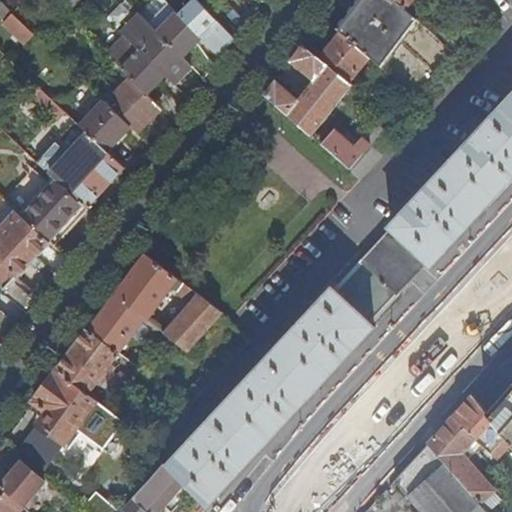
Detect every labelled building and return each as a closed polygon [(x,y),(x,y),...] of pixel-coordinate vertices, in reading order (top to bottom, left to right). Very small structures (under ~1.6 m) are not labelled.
[(48,0),(65,16),(81,0),(48,0)] [(192,0),(162,0),(177,15),(192,0)] [(201,40),(216,24),(193,0),(192,0),(177,15),(201,40)] [(392,0),(363,0),(357,9),(398,43),(416,20),(404,10),(392,0)] [(413,0),(392,0),(404,10),(413,0)] [(398,43),(357,9),(339,33),(369,58),(380,67),(398,43)] [(34,36),(11,14),(1,24),(24,45),(34,36)] [(201,40),(177,15),(158,34),(192,68),(204,79),(214,66),(194,46),(201,40)] [(142,18),(139,16),(122,35),(124,37),(139,52),(158,34),(142,18)] [(219,59),(233,42),(216,24),(201,40),(219,59)] [(369,58),(339,33),(319,59),(349,83),(369,58)] [(192,68),(158,34),(139,52),(165,77),(174,86),(192,68)] [(121,71),(139,52),(124,37),(106,56),(121,71)] [(319,59),(303,47),(291,62),(315,82),(299,103),(276,83),(265,97),(311,136),(352,86),(349,83),(319,59)] [(165,77),(139,52),(121,71),(130,80),(147,96),(165,77)] [(147,96),(130,80),(106,105),(130,127),(133,131),(136,133),(160,109),(154,103),(147,96)] [(58,122),(66,114),(38,89),(31,97),(58,122)] [(173,121),(181,109),(165,93),(154,103),(160,109),(173,121)] [(463,233),(511,181),(511,99),(391,228),(393,231),(427,262),(432,267),(463,233)] [(106,151),(130,127),(106,105),(103,102),(79,127),(106,151)] [(86,210),(124,168),(110,155),(106,151),(79,127),(75,123),(36,164),(55,181),(82,206),(86,210)] [(110,155),(133,131),(130,127),(106,151),(110,155)] [(335,129),(321,145),(350,170),(363,154),(358,150),(335,129)] [(358,150),(363,154),(370,148),(364,142),(358,150)] [(49,243),(82,206),(55,181),(22,218),(49,243)] [(0,235),(0,264),(15,278),(17,280),(50,244),(49,243),(22,218),(9,206),(4,212),(13,221),(0,235)] [(427,262),(393,231),(364,261),(375,270),(373,272),(397,294),(427,262)] [(50,244),(17,280),(23,285),(56,249),(50,244)] [(198,294),(146,254),(115,295),(148,321),(173,288),(175,292),(185,300),(191,302),(198,294)] [(239,471),(374,328),(369,323),(397,294),(373,272),(375,270),(364,261),(335,291),(333,290),(236,394),(167,467),(183,483),(206,507),(239,471)] [(0,287),(4,291),(15,278),(0,264),(0,287)] [(148,321),(115,295),(110,302),(111,302),(90,330),(119,354),(141,326),(146,328),(147,333),(155,339),(161,331),(148,321)] [(222,313),(202,297),(168,337),(187,352),(222,313)] [(0,344),(2,346),(17,327),(0,311),(0,344)] [(119,354),(90,330),(89,330),(73,350),(108,378),(115,368),(111,365),(119,354)] [(108,378),(73,350),(57,372),(88,395),(96,384),(101,387),(108,378)] [(511,359),(475,400),(494,421),(502,431),(511,442),(511,359)] [(88,395),(57,372),(34,403),(47,413),(39,423),(65,444),(85,417),(96,402),(88,395)] [(120,374),(114,382),(126,392),(133,383),(120,374)] [(126,392),(114,382),(106,392),(119,401),(126,392)] [(475,400),(474,398),(443,432),(430,446),(471,494),(480,486),(458,460),(479,438),(494,421),(475,400)] [(97,401),(96,402),(85,417),(103,430),(110,428),(118,417),(97,401)] [(494,421),(479,438),(487,447),(502,431),(494,421)] [(401,478),(397,482),(422,511),(486,511),(471,494),(430,446),(401,478)] [(22,463),(1,488),(5,492),(24,508),(44,483),(22,463)] [(156,511),(183,483),(167,467),(163,464),(163,465),(120,511),(156,511)] [(0,492),(0,511),(20,511),(24,508),(5,492),(3,495),(0,492)] [(117,511),(96,493),(83,508),(87,511),(117,511)]
